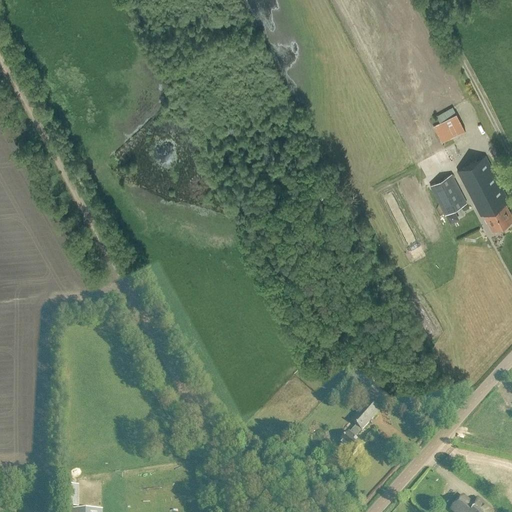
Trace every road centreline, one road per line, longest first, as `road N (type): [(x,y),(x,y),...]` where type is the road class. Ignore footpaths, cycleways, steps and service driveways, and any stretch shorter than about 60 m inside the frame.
road 1 (track): [(0,63),(211,438),(234,511)]
road 2 (tertiary): [(376,511),(511,358)]
road 3 (track): [(511,159),(426,0)]
